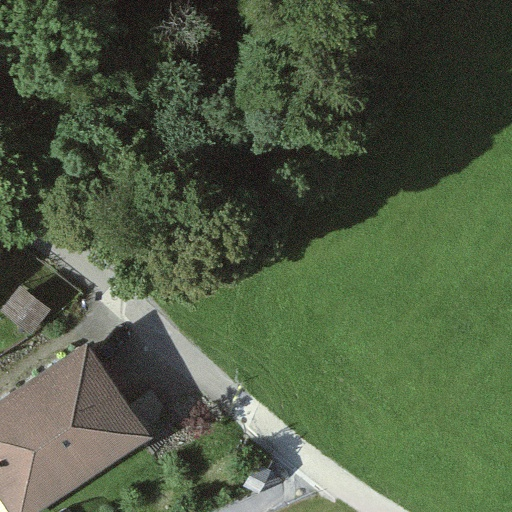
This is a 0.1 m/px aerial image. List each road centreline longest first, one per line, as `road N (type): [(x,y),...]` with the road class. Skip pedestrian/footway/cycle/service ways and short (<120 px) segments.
road 1 (track): [(83,258),(181,245),(239,227),(287,192),(365,0)]
road 2 (residential): [(236,396),(0,190)]
